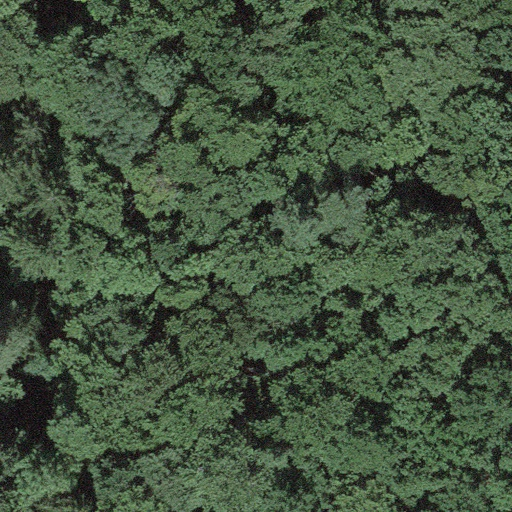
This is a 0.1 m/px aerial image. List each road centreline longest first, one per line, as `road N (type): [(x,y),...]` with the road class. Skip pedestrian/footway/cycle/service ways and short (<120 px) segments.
road 1 (track): [(101,0),(76,357),(38,511)]
road 2 (track): [(413,511),(456,299),(511,196)]
